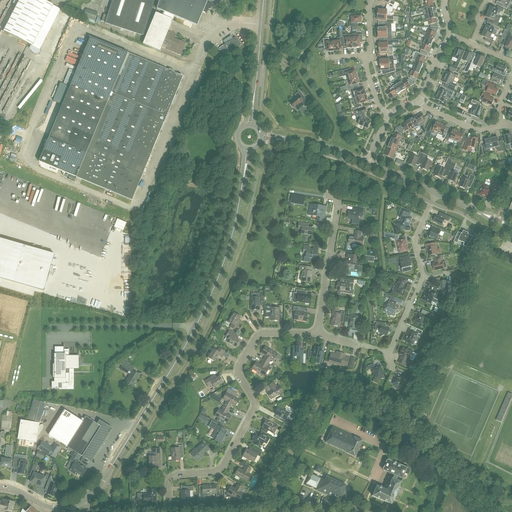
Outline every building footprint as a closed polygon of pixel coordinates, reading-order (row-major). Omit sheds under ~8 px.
[(39,49),(60,10),(41,0),(19,0),(3,30),(39,49)] [(104,14),(101,21),(143,35),(154,0),(112,0),(107,15),(104,14)] [(206,2),(207,1),(207,0),(158,0),(157,8),(197,25),(202,11),(207,13),(209,8),(210,9),(212,5),(206,2)] [(391,0),(380,0),(380,1),(387,4),(386,7),(393,8),(394,5),(395,1),(391,0)] [(432,0),(428,0),(425,1),(425,4),(424,4),(425,8),(419,9),(419,11),(434,8),(432,0)] [(510,1),(508,0),(497,0),(497,1),(502,4),(501,6),(507,9),(508,6),(506,5),(508,3),(506,2),(506,0),(508,0),(510,1)] [(497,6),(496,9),(489,6),(487,11),(496,15),(497,12),(500,13),(501,11),(502,12),(504,9),(497,6)] [(378,9),(378,14),(387,15),(387,12),(392,12),(393,8),(386,7),(386,10),(378,9)] [(83,17),(83,19),(94,23),(95,20),(95,21),(98,12),(86,8),(83,17)] [(497,22),(498,22),(499,20),(495,18),(496,15),(487,11),(484,16),(491,19),(490,22),(496,25),(497,22)] [(155,13),(142,44),(159,51),(161,46),(167,49),(166,49),(180,55),(185,43),(174,38),(176,34),(170,31),(169,33),(167,32),(172,19),(155,13)] [(385,24),(391,24),(393,24),(394,20),(394,18),(394,16),(387,16),(387,15),(378,14),(377,20),(385,21),(385,24)] [(349,26),(356,26),(356,23),(362,23),(361,16),(351,16),(352,21),(349,21),(349,26)] [(436,18),(423,20),(423,21),(424,22),(428,21),(429,25),(430,24),(430,27),(438,27),(436,18)] [(391,28),(391,24),(385,24),(385,26),(378,27),(378,32),(392,31),(391,28)] [(496,30),(498,30),(500,28),(493,25),(492,28),(486,25),(484,30),(492,34),(493,31),(495,32),(496,30)] [(438,28),(430,28),(429,30),(428,29),(427,33),(423,31),(422,33),(434,38),(438,28)] [(492,44),(494,41),(492,40),(493,38),(491,37),(492,34),(484,30),(481,36),(487,38),(485,41),(492,44)] [(378,38),(386,37),(386,40),(392,40),(392,31),(378,32),(378,38)] [(346,32),(342,32),(343,35),(343,43),(346,42),(347,48),(353,47),(352,34),(348,34),(346,32)] [(357,34),(357,33),(352,33),(352,34),(353,47),(360,47),(360,41),(363,41),(362,34),(357,34)] [(434,38),(422,33),(421,34),(425,36),(424,39),(432,42),(434,38)] [(223,45),(219,48),(224,56),(228,53),(238,46),(241,44),(235,37),(233,39),(230,35),(223,40),(225,44),(223,45)] [(338,41),(333,41),(334,51),(341,50),(341,45),(343,45),(343,43),(343,37),(341,37),(337,38),(338,41)] [(169,69),(169,70),(90,38),(70,86),(60,83),(53,100),(62,104),(39,161),(69,174),(68,179),(74,181),(76,177),(132,200),(183,76),(174,72),(174,71),(171,70),(172,70),(169,69)] [(328,52),(334,51),(333,41),(329,41),(329,38),(324,39),(324,46),(327,46),(328,52)] [(424,39),(422,38),(421,41),(418,40),(417,42),(420,43),(430,47),(432,42),(424,39)] [(379,43),(379,49),(393,48),(393,47),(392,40),(386,40),(386,43),(379,43)] [(430,47),(420,43),(419,45),(421,46),(420,49),(421,49),(420,52),(427,55),(430,47)] [(387,54),(387,56),(393,56),(393,52),(393,48),(379,49),(379,54),(387,54)] [(454,54),(453,57),(458,59),(456,62),(454,66),(457,68),(465,51),(462,49),(461,51),(456,49),(455,52),(454,51),(453,54),(454,54)] [(415,51),(412,59),(423,64),(426,56),(415,51)] [(467,52),(463,60),(468,63),(467,66),(466,66),(464,71),(467,73),(469,70),(470,67),(473,60),(476,54),(473,53),(472,54),(467,52)] [(470,67),(469,70),(472,71),(473,67),(476,68),(477,66),(480,67),(484,58),(478,55),(475,61),(473,60),(470,67)] [(380,59),(380,65),(394,64),(394,60),(393,56),(387,56),(387,59),(380,59)] [(413,65),(421,69),(423,64),(411,59),(410,61),(414,62),(413,65)] [(395,68),(394,68),(394,64),(380,65),(380,71),(388,70),(389,73),(396,71),(395,68)] [(504,73),(506,68),(503,66),(504,66),(501,64),(501,65),(498,64),(496,69),(493,67),(491,70),(504,76),(506,73),(504,73)] [(419,73),(421,69),(413,65),(412,68),(410,67),(409,69),(419,73)] [(346,75),(348,79),(357,76),(355,70),(350,72),(349,69),(342,71),(344,76),(346,75)] [(415,83),(419,73),(409,69),(408,71),(410,72),(409,75),(410,75),(409,78),(415,83)] [(457,78),(458,76),(459,74),(454,71),(453,74),(446,71),(444,76),(453,80),(455,77),(457,78)] [(491,81),(495,82),(499,84),(501,80),(502,80),(504,77),(492,72),(490,76),(491,79),(491,81)] [(355,87),(354,84),(359,83),(357,76),(348,79),(349,83),(346,84),(348,90),(363,85),(355,87)] [(454,90),(456,85),(452,83),(453,80),(444,76),(442,82),(449,85),(447,87),(454,90)] [(401,77),(400,78),(400,79),(406,89),(415,84),(409,78),(407,80),(406,79),(403,80),(401,77)] [(400,82),(397,84),(402,91),(406,89),(400,79),(398,80),(400,82)] [(483,80),(481,84),(486,86),(485,87),(488,88),(486,92),(492,94),(492,93),(496,95),(498,90),(492,87),(493,84),(483,80)] [(390,82),(388,83),(391,88),(388,89),(389,90),(386,92),(390,99),(397,94),(391,85),(390,82)] [(393,84),(391,85),(397,94),(402,91),(397,84),(394,86),(393,84)] [(348,90),(350,89),(353,99),(366,95),(364,88),(363,85),(348,90)] [(437,93),(446,97),(447,94),(452,96),(454,91),(447,88),(446,91),(439,88),(437,93)] [(297,110),(308,102),(299,91),(294,94),(296,97),(289,102),(293,108),(294,107),(297,110)] [(492,105),(494,100),(487,97),(489,94),(483,92),(481,97),(484,98),(482,102),(488,104),(488,103),(492,105)] [(446,104),(446,103),(446,102),(444,101),(446,97),(437,93),(434,99),(441,102),(440,104),(445,107),(446,104)] [(339,95),(334,99),(337,103),(343,99),(339,95)] [(356,108),(358,108),(364,106),(363,103),(368,101),(366,95),(353,99),(356,108)] [(473,106),(471,109),(481,113),(483,107),(476,105),(477,102),(470,99),(469,102),(471,102),(470,103),(470,105),(473,106)] [(357,119),(358,120),(360,120),(358,124),(368,128),(371,122),(366,120),(364,113),(367,112),(365,108),(358,110),(355,111),(357,119)] [(471,109),(469,114),(465,112),(463,115),(470,118),(472,115),(478,118),(481,113),(471,109)] [(414,117),(420,127),(423,125),(424,123),(422,121),(425,119),(421,113),(414,117)] [(414,127),(416,129),(420,127),(414,117),(410,120),(414,127)] [(411,129),(414,127),(410,120),(405,122),(412,133),(413,132),(411,129)] [(434,131),(437,133),(441,124),(436,121),(434,127),(431,126),(428,132),(433,133),(434,133),(434,131)] [(406,135),(409,133),(411,132),(412,133),(405,122),(397,127),(403,133),(405,131),(406,135)] [(442,135),(442,137),(444,139),(447,133),(444,132),(447,126),(441,124),(437,133),(442,135)] [(396,128),(392,137),(404,143),(405,141),(401,139),(402,136),(401,136),(402,133),(396,128)] [(449,138),(454,140),(458,131),(453,129),(451,134),(448,133),(445,139),(448,140),(449,138)] [(457,149),(460,150),(464,140),(461,139),(464,134),(458,131),(454,140),(458,142),(457,143),(458,145),(459,145),(457,149)] [(475,148),(478,138),(470,136),(468,144),(465,143),(464,149),(470,151),(471,147),(475,148)] [(403,142),(392,137),(390,142),(398,146),(399,143),(402,144),(403,142)] [(498,150),(499,151),(504,150),(502,142),(499,143),(497,137),(491,138),(493,148),(496,147),(496,149),(497,150),(498,150)] [(494,151),(493,148),(491,138),(485,140),(486,146),(483,147),(484,153),(494,151)] [(398,146),(390,142),(388,147),(398,151),(399,150),(397,149),(398,146)] [(396,150),(398,151),(388,147),(384,155),(394,159),(396,156),(394,155),(396,150)] [(419,166),(419,164),(424,154),(419,152),(417,157),(412,155),(408,163),(415,166),(416,164),(419,166)] [(422,165),(421,168),(428,171),(432,162),(427,160),(428,156),(424,154),(419,164),(422,165)] [(452,160),(448,158),(443,169),(441,168),(442,167),(442,166),(441,165),(440,164),(439,165),(434,175),(441,178),(442,176),(445,177),(446,176),(452,162),(452,160)] [(456,164),(452,162),(446,176),(449,177),(448,179),(454,182),(458,174),(453,171),(456,164)] [(475,176),(471,174),(468,180),(463,177),(459,186),(466,189),(467,187),(470,188),(475,176)] [(497,193),(501,185),(494,182),(492,183),(490,187),(484,184),(482,185),(478,193),(479,195),(487,198),(489,197),(492,191),(497,193)] [(304,196),(291,194),(289,202),(296,204),(297,202),(303,203),(304,196)] [(322,221),(322,220),(324,220),(325,214),(323,214),(323,211),(325,211),(326,206),(314,204),(313,209),(309,209),(308,215),(316,216),(316,220),(322,221)] [(349,211),(348,219),(352,219),(351,223),(359,224),(359,220),(358,220),(359,216),(362,217),(364,209),(357,208),(353,208),(353,212),(349,211)] [(411,212),(402,208),(400,213),(403,214),(397,227),(406,231),(407,230),(407,231),(409,231),(409,230),(410,230),(411,229),(411,228),(410,227),(409,226),(408,226),(412,218),(409,217),(411,212)] [(448,221),(450,217),(440,212),(438,216),(436,215),(433,221),(442,225),(445,220),(448,221)] [(311,235),(312,228),(304,227),(305,223),(298,222),(298,229),(301,229),(300,233),(311,235)] [(440,234),(441,231),(431,227),(429,230),(430,233),(429,236),(439,240),(441,236),(440,234)] [(362,246),(363,238),(360,238),(361,231),(355,230),(354,236),(349,236),(348,243),(362,246)] [(456,236),(454,241),(457,243),(458,240),(464,243),(463,245),(467,247),(468,245),(469,242),(470,242),(472,236),(468,234),(466,233),(466,232),(464,230),(462,233),(461,233),(458,232),(456,236)] [(0,238),(0,277),(44,291),(54,254),(0,238)] [(399,253),(408,251),(405,238),(396,240),(399,253)] [(426,245),(426,249),(427,249),(428,249),(429,255),(436,254),(436,253),(439,253),(440,252),(440,249),(439,249),(437,249),(436,243),(426,245)] [(303,261),(310,262),(311,258),(316,259),(317,252),(312,251),(312,249),(309,249),(309,246),(303,245),(302,252),(305,253),(305,257),(304,257),(303,261)] [(362,272),(363,266),(359,265),(360,262),(357,262),(357,260),(359,260),(360,256),(351,255),(351,261),(345,260),(344,268),(359,270),(358,271),(362,272)] [(410,267),(412,266),(410,260),(406,261),(405,257),(400,258),(403,272),(411,270),(410,267)] [(444,268),(446,267),(447,267),(446,263),(445,262),(443,263),(443,262),(442,262),(441,257),(434,258),(435,263),(433,264),(434,270),(444,268)] [(310,282),(312,272),(311,271),(311,267),(299,266),(298,270),(302,271),(300,280),(310,282)] [(403,287),(406,280),(400,277),(397,285),(396,284),(392,292),(393,292),(393,293),(396,294),(396,293),(401,295),(405,288),(403,287)] [(337,287),(337,290),(349,292),(350,290),(353,291),(354,281),(345,279),(345,283),(338,282),(338,283),(337,284),(336,286),(337,287)] [(449,293),(452,292),(451,283),(447,283),(447,280),(444,281),(443,280),(442,281),(440,281),(440,284),(439,287),(438,289),(440,291),(441,289),(441,290),(443,290),(445,291),(448,291),(449,293)] [(429,283),(427,288),(422,299),(427,301),(427,302),(428,303),(429,304),(429,303),(430,304),(431,303),(433,298),(438,300),(437,294),(435,293),(436,291),(434,290),(436,288),(435,286),(429,283)] [(293,293),(292,301),(293,302),(296,303),(297,302),(297,301),(309,303),(311,295),(304,294),(304,291),(296,290),(296,293),(293,293)] [(64,297),(59,297),(59,309),(108,308),(108,300),(108,298),(106,298),(106,301),(105,301),(105,299),(103,299),(103,297),(111,297),(111,295),(95,295),(95,293),(64,293),(64,297)] [(397,309),(399,306),(396,305),(397,302),(394,300),(395,297),(386,293),(385,297),(390,299),(389,302),(387,305),(384,306),(386,309),(384,312),(387,313),(389,316),(391,315),(394,316),(396,313),(399,312),(397,309)] [(263,304),(264,295),(259,295),(259,297),(251,297),(250,309),(259,310),(259,304),(263,304)] [(282,314),(282,305),(279,305),(279,308),(270,307),(270,309),(265,309),(265,317),(270,317),(270,320),(279,320),(279,314),(282,314)] [(306,321),(308,313),(301,311),(302,308),(301,307),(297,306),(297,307),(293,306),(293,310),(295,311),(294,319),(306,321)] [(344,320),(345,312),(341,311),(341,314),(337,313),(338,308),(334,307),(333,309),(332,309),(332,312),(333,313),(331,325),(339,326),(340,320),(344,320)] [(422,309),(421,313),(418,312),(417,315),(415,316),(416,318),(414,321),(417,322),(418,325),(420,324),(423,325),(426,318),(429,319),(430,317),(432,318),(434,314),(422,309)] [(236,330),(239,325),(236,323),(240,316),(233,313),(228,322),(232,324),(230,327),(236,330)] [(357,329),(359,315),(351,314),(348,329),(352,330),(352,328),(357,329)] [(384,335),(387,336),(388,334),(389,333),(389,332),(390,330),(384,327),(385,323),(377,321),(375,327),(374,329),(376,333),(379,332),(381,333),(382,336),(384,335)] [(409,329),(404,341),(409,343),(410,341),(414,343),(418,333),(421,335),(423,331),(417,328),(415,332),(409,329)] [(235,347),(239,340),(233,337),(234,334),(229,331),(226,336),(229,338),(226,342),(235,347)] [(278,359),(280,356),(265,346),(261,353),(265,355),(262,360),(268,363),(271,359),(273,360),(275,357),(278,359)] [(303,360),(303,354),(300,354),(300,346),(292,346),(292,356),(296,356),(296,360),(303,360)] [(321,364),(323,356),(320,356),(322,348),(315,346),(313,352),(308,350),(308,357),(312,357),(313,357),(316,358),(315,362),(321,364)] [(213,349),(208,357),(214,361),(218,355),(220,357),(221,355),(224,351),(219,348),(217,351),(213,349)] [(410,359),(413,352),(403,348),(400,355),(401,356),(398,363),(405,366),(408,359),(410,359)] [(51,381),(51,388),(62,388),(62,383),(69,383),(69,369),(79,369),(79,355),(68,355),(68,352),(63,352),(63,354),(54,354),(54,381),(51,381)] [(346,366),(349,358),(344,356),(344,354),(337,352),(336,355),(331,353),(329,361),(346,366)] [(272,366),(268,363),(262,360),(260,364),(255,362),(251,368),(264,376),(268,369),(270,370),(271,368),(272,369),(273,367),(272,366)] [(134,384),(139,375),(130,369),(132,365),(124,361),(119,369),(127,373),(128,371),(131,372),(124,383),(132,387),(133,387),(135,384),(134,384)] [(379,379),(384,377),(380,365),(375,367),(374,364),(368,366),(369,369),(371,369),(374,378),(372,381),(377,384),(379,381),(379,379)] [(412,384),(414,378),(404,374),(402,377),(401,378),(396,376),(392,383),(394,384),(394,385),(394,386),(394,387),(395,388),(397,389),(398,389),(399,388),(400,388),(400,387),(404,388),(407,382),(412,384)] [(214,387),(223,382),(219,376),(213,380),(211,377),(204,381),(208,386),(212,384),(214,387)] [(278,384),(276,381),(274,382),(268,385),(271,390),(267,393),(271,399),(283,391),(279,385),(277,386),(276,385),(278,384)] [(237,393),(228,388),(222,399),(227,401),(224,406),(229,409),(231,404),(235,406),(239,399),(235,397),(237,393)] [(511,395),(506,393),(495,419),(501,422),(511,397),(511,395)] [(45,403),(33,400),(28,419),(39,422),(45,403)] [(214,416),(218,418),(217,421),(222,424),(224,421),(227,422),(231,416),(226,413),(229,409),(224,406),(221,411),(218,409),(214,416)] [(286,418),(289,413),(278,406),(274,413),(280,416),(279,420),(284,422),(283,424),(290,427),(292,422),(286,418)] [(64,409),(48,434),(68,447),(67,448),(73,451),(70,455),(72,456),(78,459),(81,455),(91,462),(113,428),(99,420),(97,424),(85,416),(82,421),(64,409)] [(274,433),(278,426),(264,419),(263,422),(264,423),(262,427),(274,433)] [(39,423),(20,420),(17,439),(36,442),(39,423)] [(210,436),(215,439),(214,440),(220,443),(227,431),(217,425),(217,424),(211,421),(208,426),(214,429),(210,436)] [(355,456),(362,440),(354,436),(354,437),(332,428),(326,442),(347,452),(346,452),(355,456)] [(266,443),(269,438),(263,434),(261,437),(255,434),(252,440),(254,441),(253,444),(259,447),(261,445),(263,442),(266,443)] [(60,447),(55,444),(52,448),(41,441),(38,447),(53,457),(60,447)] [(197,461),(202,457),(202,456),(201,456),(208,449),(203,443),(199,447),(198,446),(190,453),(197,461)] [(0,466),(5,467),(9,447),(8,447),(8,445),(6,445),(4,458),(2,458),(0,466)] [(179,454),(183,453),(183,445),(179,445),(179,447),(171,448),(172,461),(180,460),(179,454)] [(149,467),(156,467),(156,459),(160,459),(160,448),(152,448),(152,456),(148,456),(149,467)] [(259,456),(261,453),(253,449),(252,452),(246,449),(242,456),(253,462),(257,455),(259,456)] [(51,457),(46,455),(44,460),(52,463),(53,461),(51,458),(51,457)] [(24,471),(25,470),(26,470),(27,462),(19,460),(20,457),(14,456),(13,465),(18,466),(17,473),(24,474),(24,472),(25,472),(25,471),(24,471)] [(78,459),(72,456),(69,462),(73,465),(69,470),(74,473),(76,471),(82,475),(86,469),(76,463),(78,459)] [(372,496),(391,504),(400,482),(398,481),(400,477),(402,478),(404,473),(407,474),(409,469),(391,461),(390,460),(388,460),(386,460),(385,462),(386,463),(384,467),(383,467),(383,469),(383,471),(385,471),(386,471),(394,475),(392,478),(389,485),(385,483),(383,489),(376,486),(372,496)] [(37,466),(34,464),(29,475),(31,476),(32,477),(30,482),(31,482),(31,483),(36,485),(40,474),(34,472),(37,466)] [(248,473),(251,468),(245,465),(243,470),(238,467),(234,474),(247,481),(251,474),(248,473)] [(45,476),(40,474),(36,485),(40,487),(40,486),(41,486),(44,479),(47,480),(49,474),(46,473),(45,476)] [(311,474),(306,484),(316,488),(316,487),(317,488),(317,490),(342,501),(347,490),(344,489),(346,486),(346,485),(345,485),(327,476),(326,476),(326,477),(325,480),(322,478),(321,479),(320,479),(320,478),(311,474)] [(49,486),(46,493),(48,494),(48,495),(51,496),(52,495),(53,496),(55,492),(56,492),(57,489),(56,489),(57,486),(50,484),(52,479),(49,478),(47,485),(49,486)] [(202,490),(199,490),(200,499),(203,499),(203,503),(210,502),(209,493),(215,493),(216,496),(219,496),(219,489),(215,489),(215,484),(202,485),(202,490)] [(245,495),(247,490),(243,487),(237,484),(235,489),(230,486),(228,489),(224,489),(224,496),(227,496),(230,496),(231,495),(239,499),(242,494),(245,495)] [(189,490),(193,490),(193,486),(185,486),(185,490),(180,490),(181,504),(189,503),(189,490)] [(149,503),(156,502),(155,488),(148,488),(148,494),(142,494),(143,502),(149,502),(149,503)] [(12,511),(14,502),(6,500),(5,502),(0,500),(0,510),(3,511),(3,509),(12,511)]
